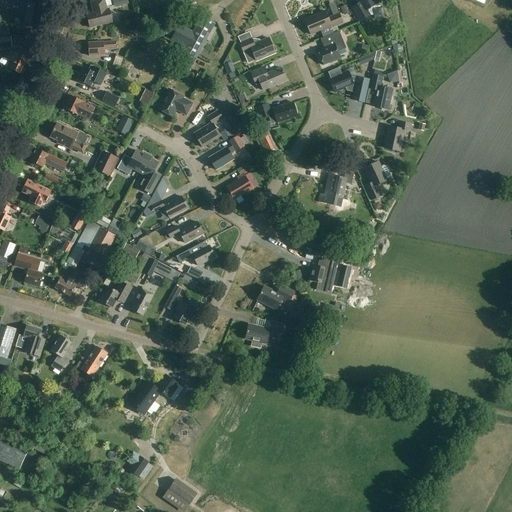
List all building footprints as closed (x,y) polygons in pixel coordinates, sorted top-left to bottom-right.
[(14,0),(0,0),(0,6),(13,8),(14,0)] [(115,8),(129,4),(128,0),(116,0),(113,1),(115,8)] [(382,8),(378,2),(376,0),(356,0),(359,4),(352,9),(361,22),(371,15),(374,16),(375,20),(385,18),(383,7),(382,8)] [(106,11),(104,1),(91,4),(93,14),(86,16),(89,29),(111,24),(109,11),(106,11)] [(18,8),(17,14),(25,16),(24,24),(38,27),(41,14),(42,6),(28,3),(28,5),(19,4),(18,8)] [(344,16),(350,14),(347,6),(341,8),(344,16)] [(325,11),(305,20),(311,34),(321,30),(331,26),(332,28),(343,24),(339,14),(328,18),(325,11)] [(214,24),(201,17),(193,33),(179,25),(172,39),(185,46),(177,63),(190,70),(214,24)] [(324,65),(341,58),(339,51),(346,48),(339,32),(338,32),(335,34),(321,39),(325,48),(318,51),(324,65)] [(395,44),(393,35),(385,36),(386,45),(395,44)] [(0,49),(13,48),(12,38),(0,38),(0,49)] [(254,45),(252,38),(239,44),(243,55),(244,54),(248,65),(255,62),(275,53),(269,39),(254,45)] [(89,57),(104,55),(104,51),(116,50),(116,42),(88,44),(89,57)] [(24,58),(28,49),(21,46),(17,55),(12,52),(8,61),(12,63),(14,64),(11,70),(20,75),(27,60),(24,58)] [(363,46),(361,53),(369,54),(370,48),(363,46)] [(228,75),(236,72),(232,62),(224,66),(228,75)] [(267,75),(263,67),(249,73),(254,84),(258,82),(262,91),(286,80),(281,69),(267,75)] [(100,70),(97,75),(84,68),(78,81),(91,87),(93,83),(99,86),(103,78),(105,73),(100,70)] [(339,68),(328,72),(331,78),(329,79),(335,92),(345,87),(348,86),(349,88),(356,90),(358,80),(351,78),(349,72),(348,71),(342,74),(339,68)] [(391,104),(394,103),(394,99),(393,97),(391,97),(393,90),(380,87),(383,77),(373,74),(370,89),(376,91),(372,106),(381,109),(382,111),(384,111),(386,109),(388,110),(389,104),(391,104)] [(356,90),(367,92),(369,81),(358,78),(358,79),(358,80),(356,90)] [(388,78),(389,89),(399,88),(398,78),(388,78)] [(0,103),(3,105),(5,106),(6,106),(7,104),(8,101),(13,91),(10,90),(6,88),(2,86),(0,85),(0,103)] [(154,92),(149,90),(143,102),(148,105),(154,92)] [(187,116),(193,104),(183,99),(184,98),(169,90),(162,103),(163,103),(159,110),(173,118),(177,111),(187,116)] [(107,92),(103,101),(114,107),(118,109),(118,110),(120,111),(121,110),(123,105),(120,105),(118,104),(117,106),(115,105),(119,97),(107,92)] [(89,120),(94,109),(83,104),(83,103),(70,97),(64,109),(77,115),(89,120)] [(245,98),(240,100),(242,107),(248,105),(245,98)] [(297,116),(293,103),(270,110),(268,104),(255,108),(259,121),(274,117),(276,122),(297,116)] [(202,148),(220,136),(214,126),(224,119),(218,110),(207,117),(211,124),(194,134),(202,148)] [(256,121),(253,113),(246,116),(249,124),(256,121)] [(125,135),(132,121),(123,117),(116,131),(125,135)] [(196,130),(202,121),(198,117),(191,126),(196,130)] [(78,134),(64,127),(64,126),(56,122),(53,128),(55,129),(50,138),(63,145),(62,147),(71,151),(75,142),(84,146),(89,137),(79,132),(78,134)] [(410,133),(411,125),(399,122),(398,129),(389,127),(384,149),(400,152),(405,131),(410,133)] [(229,128),(220,134),(224,141),(233,136),(229,128)] [(232,156),(245,147),(238,136),(229,142),(233,148),(229,151),(227,148),(209,159),(216,170),(234,159),(232,156)] [(270,144),(263,148),(265,153),(273,150),(270,144)] [(66,164),(36,150),(30,162),(43,168),(45,164),(63,172),(66,164)] [(123,158),(117,169),(129,176),(133,169),(139,173),(149,155),(144,153),(143,154),(137,151),(131,162),(123,158)] [(118,159),(106,153),(103,152),(95,171),(110,178),(118,159)] [(149,155),(139,173),(145,176),(138,188),(151,195),(154,189),(161,175),(154,172),(159,163),(152,159),(153,158),(149,155)] [(381,168),(379,162),(363,169),(369,184),(364,186),(371,201),(382,196),(377,185),(390,179),(391,177),(387,167),(384,166),(381,168)] [(165,165),(161,175),(166,177),(171,167),(165,165)] [(248,165),(238,170),(241,175),(251,169),(248,165)] [(352,184),(354,175),(345,173),(344,178),(332,175),(327,195),(320,194),(319,202),(336,206),(338,199),(343,200),(347,183),(352,184)] [(59,188),(62,181),(47,174),(44,181),(59,188)] [(234,200),(252,188),(244,174),(237,178),(239,181),(227,188),(234,200)] [(27,179),(22,190),(26,192),(31,195),(29,200),(40,206),(43,200),(45,201),(51,190),(27,179)] [(146,210),(142,217),(148,220),(152,214),(154,212),(155,214),(164,210),(168,218),(188,209),(182,197),(175,201),(164,206),(160,199),(156,191),(146,210)] [(145,195),(142,201),(147,203),(151,198),(145,195)] [(379,202),(373,204),(376,210),(381,207),(379,202)] [(88,204),(80,217),(86,220),(93,207),(88,204)] [(6,216),(10,208),(3,205),(0,211),(0,230),(4,232),(10,218),(6,216)] [(108,230),(112,222),(101,217),(97,224),(108,230)] [(40,226),(39,229),(45,232),(50,222),(44,219),(40,226)] [(203,234),(197,222),(179,232),(176,226),(166,232),(170,240),(180,235),(184,243),(203,234)] [(103,257),(114,236),(92,224),(82,243),(89,247),(88,249),(103,257)] [(126,241),(130,234),(118,227),(114,234),(126,241)] [(134,238),(141,234),(138,228),(131,233),(134,238)] [(152,245),(155,254),(181,245),(178,238),(168,241),(165,233),(158,235),(160,242),(152,245)] [(11,260),(16,247),(5,242),(0,252),(0,255),(2,257),(0,261),(0,260),(0,269),(5,271),(8,264),(7,263),(8,259),(11,260)] [(62,251),(69,254),(73,246),(66,242),(62,251)] [(126,243),(122,250),(128,254),(132,247),(126,243)] [(27,255),(28,249),(20,247),(19,253),(27,255)] [(75,247),(65,265),(74,269),(84,252),(75,247)] [(215,257),(210,247),(197,253),(195,249),(189,251),(197,266),(215,257)] [(18,254),(14,266),(29,270),(28,272),(25,284),(40,288),(43,275),(36,273),(39,263),(40,260),(18,254)] [(136,264),(140,257),(132,254),(129,260),(136,264)] [(312,266),(309,282),(317,284),(316,291),(331,294),(338,264),(338,262),(339,260),(320,256),(318,267),(312,266)] [(338,262),(338,264),(348,266),(350,260),(339,257),(339,260),(338,262)] [(155,270),(159,262),(151,258),(143,273),(151,277),(155,270)] [(193,278),(198,269),(181,260),(176,269),(193,278)] [(83,291),(88,282),(72,273),(67,283),(61,279),(56,289),(70,297),(76,287),(83,291)] [(136,285),(139,279),(132,276),(129,282),(136,285)] [(124,305),(133,288),(122,282),(116,291),(108,287),(100,302),(112,308),(117,300),(124,305)] [(289,304),(295,293),(281,285),(276,293),(264,287),(257,301),(277,310),(282,300),(289,304)] [(176,287),(171,297),(177,301),(182,290),(176,287)] [(143,316),(149,304),(154,295),(142,289),(131,310),(143,316)] [(194,310),(183,304),(179,302),(175,310),(177,311),(173,318),(185,325),(189,318),(194,320),(202,306),(197,304),(194,310)] [(269,329),(257,326),(249,325),(245,340),(252,341),(251,347),(260,349),(262,343),(266,344),(269,333),(280,335),(283,325),(271,322),(269,329)] [(0,357),(7,359),(15,330),(0,325),(0,357)] [(39,358),(43,344),(37,343),(41,330),(26,325),(22,339),(28,341),(24,353),(39,358)] [(302,337),(310,340),(315,330),(308,326),(306,326),(301,336),(302,337)] [(53,372),(58,375),(59,373),(65,364),(60,360),(61,359),(62,359),(72,343),(60,336),(50,352),(57,356),(50,367),(54,369),(53,372)] [(91,378),(107,354),(96,347),(86,361),(82,358),(76,367),(91,378)] [(0,357),(0,370),(8,373),(12,361),(0,357)] [(35,376),(38,364),(31,362),(28,374),(35,376)] [(169,400),(179,387),(166,377),(157,390),(147,383),(137,397),(136,396),(131,402),(132,403),(131,404),(144,414),(146,412),(150,416),(153,413),(155,414),(159,408),(153,403),(161,393),(169,400)] [(21,431),(24,424),(4,416),(1,423),(21,431)] [(0,460),(20,470),(28,453),(0,441),(0,460)] [(46,455),(48,450),(37,445),(35,450),(46,455)] [(139,478),(149,463),(140,456),(130,471),(139,478)] [(182,511),(184,511),(198,494),(177,479),(163,498),(182,511)] [(143,511),(149,506),(139,498),(134,504),(143,511)]
